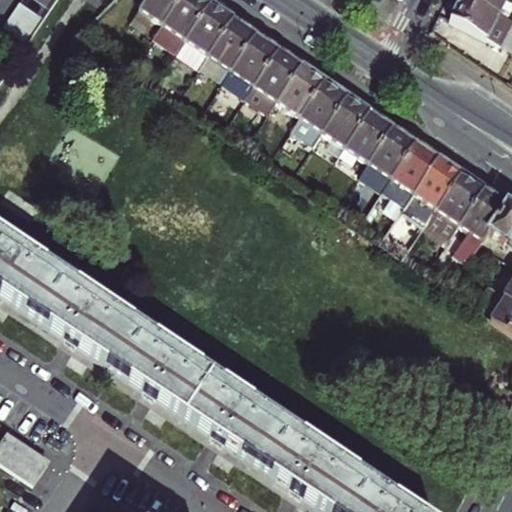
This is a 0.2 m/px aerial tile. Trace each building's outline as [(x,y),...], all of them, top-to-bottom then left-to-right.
[(147,0),(129,28),(143,37),(152,24),(160,30),(179,0),(147,0)] [(184,46),(209,8),(203,4),(196,0),(179,0),(160,30),(152,43),(175,59),(184,46)] [(460,0),(458,3),(449,21),(511,53),(511,21),(506,19),(498,14),(470,0),(460,0)] [(470,0),(498,14),(504,2),(505,0),(470,0)] [(511,7),(511,6),(504,2),(498,14),(506,19),(511,7)] [(26,41),(42,16),(20,3),(4,28),(26,41)] [(184,46),(175,59),(197,74),(206,61),(231,23),(224,18),(209,8),(184,46)] [(231,23),(206,61),(228,76),(254,38),(244,31),(231,23)] [(228,76),(252,92),(277,54),(267,47),(254,38),(228,76)] [(243,105),(266,121),(300,69),(292,64),(277,54),(252,92),(243,105)] [(228,76),(206,61),(197,74),(219,89),(228,76)] [(300,69),(275,108),(297,123),(323,84),(314,78),(300,69)] [(252,92),(228,76),(219,89),(214,97),(238,113),(243,105),(252,92)] [(289,136),(312,151),(320,139),(346,100),(337,94),(323,84),(297,123),(289,136)] [(332,147),(344,154),(369,116),(363,112),(346,100),(320,139),(332,147)] [(275,108),(266,121),(289,136),(297,123),(275,108)] [(369,116),(344,154),(356,162),(365,169),(391,130),(382,124),(369,116)] [(380,198),(381,197),(414,146),(408,142),(391,130),(365,169),(356,183),(380,198)] [(381,197),(403,212),(437,161),(428,155),(414,146),(381,197)] [(339,162),(344,154),(332,147),(327,154),(339,162)] [(356,162),(344,154),(339,162),(351,170),(356,162)] [(426,228),(460,177),(452,171),(437,161),(403,212),(399,218),(422,233),(426,228)] [(450,244),(459,230),(469,213),(484,193),(475,186),(460,177),(426,228),(450,244)] [(469,213),(459,230),(467,236),(452,257),(466,267),(486,236),(506,207),(495,200),(484,193),(469,213)] [(511,253),(511,211),(506,207),(486,236),(511,253)] [(446,250),(450,244),(426,228),(422,233),(422,234),(446,250)] [(0,300),(66,344),(146,398),(213,442),(287,491),(318,511),(409,511),(0,238),(0,300)] [(493,293),(501,298),(511,284),(502,278),(493,293)] [(511,281),(511,284),(501,298),(511,305),(511,281)] [(493,310),(501,298),(493,293),(488,291),(481,301),(493,310)] [(511,305),(501,298),(493,310),(485,321),(511,338),(511,305)] [(5,445),(6,439),(0,447),(0,467),(33,489),(48,467),(43,469),(5,445)]
